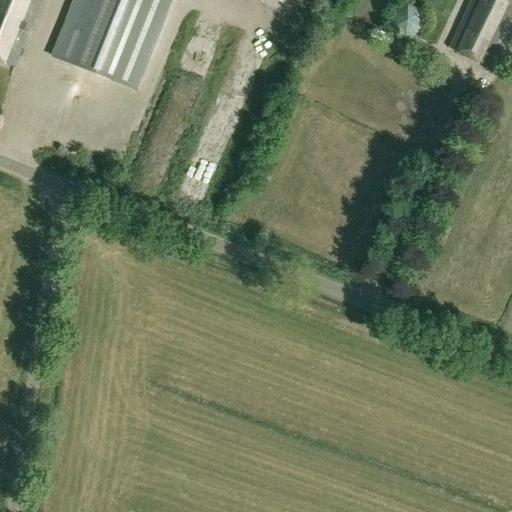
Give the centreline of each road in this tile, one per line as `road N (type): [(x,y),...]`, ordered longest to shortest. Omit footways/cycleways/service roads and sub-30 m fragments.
road 1 (unclassified): [(511,357),(60,191)]
road 2 (unclassified): [(9,511),(60,191)]
